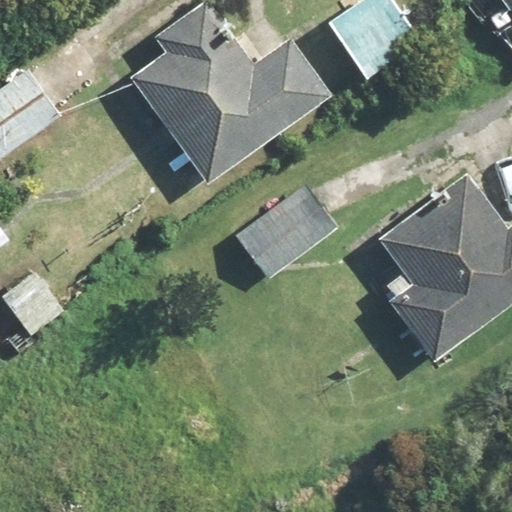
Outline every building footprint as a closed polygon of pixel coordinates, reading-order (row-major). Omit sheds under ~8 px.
[(160,51),(127,75),(204,182),(328,94),(284,33),(249,58),(206,0),(199,0),(149,36),(160,51)] [(355,0),(324,22),(364,76),(418,38),(390,0),(355,0)] [(0,86),(0,243),(7,239),(0,229),(0,154),(59,115),(27,68),(0,86)] [(511,216),(503,223),(464,170),(373,235),(400,271),(384,282),(392,294),(386,298),(430,359),(511,299),(511,216)] [(236,233),(267,276),(335,227),(304,184),(236,233)] [(31,271),(0,293),(0,294),(35,341),(66,318),(31,271)]
